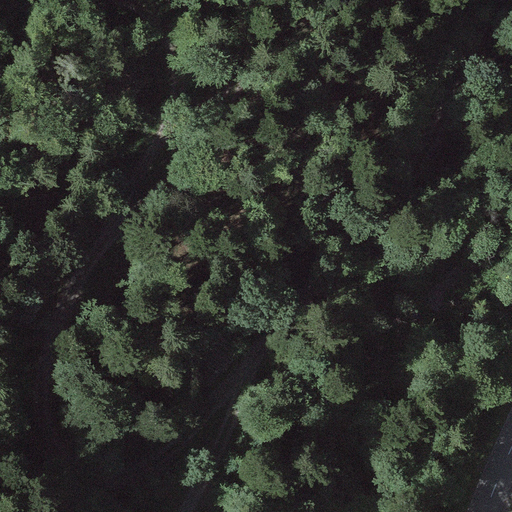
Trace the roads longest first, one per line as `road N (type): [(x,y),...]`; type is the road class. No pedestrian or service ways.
road 1 (track): [(127,0),(172,25),(189,55),(188,90),(54,326),(36,396),(46,440),(81,474),(131,478),(181,444),(248,358)]
road 2 (track): [(180,511),(248,358),(299,290),(386,219),(499,0)]
road 3 (track): [(99,257),(200,150),(239,85),(248,44),(243,0)]
